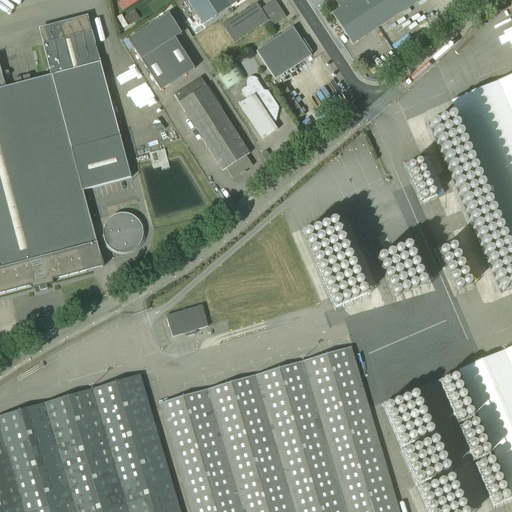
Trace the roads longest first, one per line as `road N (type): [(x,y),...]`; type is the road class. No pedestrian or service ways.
road 1 (unclassified): [(0,369),(171,272),(368,106)]
road 2 (unclassified): [(368,106),(488,0)]
road 3 (unclassified): [(368,106),(299,0)]
